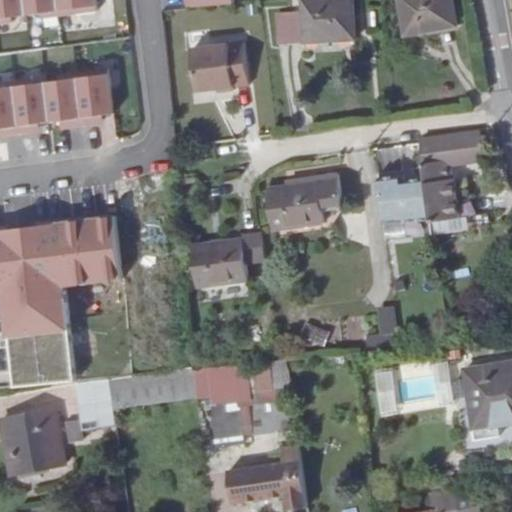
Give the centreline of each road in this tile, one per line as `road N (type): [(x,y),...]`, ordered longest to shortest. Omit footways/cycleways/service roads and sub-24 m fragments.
road 1 (residential): [(0,181),(137,161),(158,134),(146,0)]
road 2 (residential): [(503,115),(282,143)]
